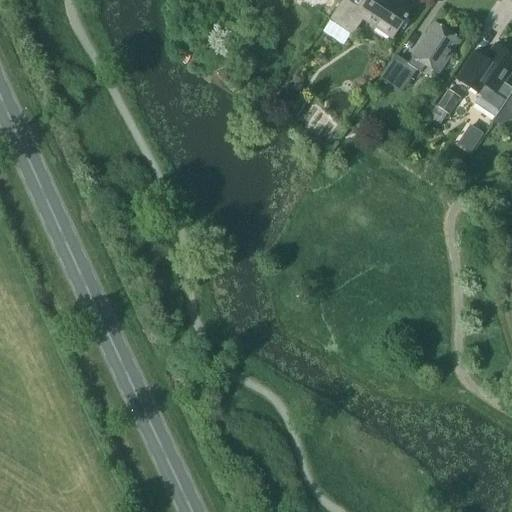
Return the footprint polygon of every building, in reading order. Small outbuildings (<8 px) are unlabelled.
[(342,0),(329,20),(352,36),(364,18),(393,37),(412,8),(399,0),(342,0)] [(460,40),(435,23),(408,63),(396,55),(380,78),(402,92),(417,70),(420,72),(425,65),(438,73),(460,40)] [(486,59),(475,51),(456,79),(480,95),(476,100),(498,114),(511,92),(511,87),(504,82),(511,70),(511,55),(495,45),(486,59)] [(280,94),(282,99),(287,101),(292,99),(295,94),(293,88),(287,86),(282,88),(280,94)] [(460,98),(448,91),(438,107),(449,114),(460,98)] [(432,103),(425,114),(441,125),(449,114),(438,107),(432,103)] [(470,126),(458,143),(471,152),(483,135),(470,126)]
